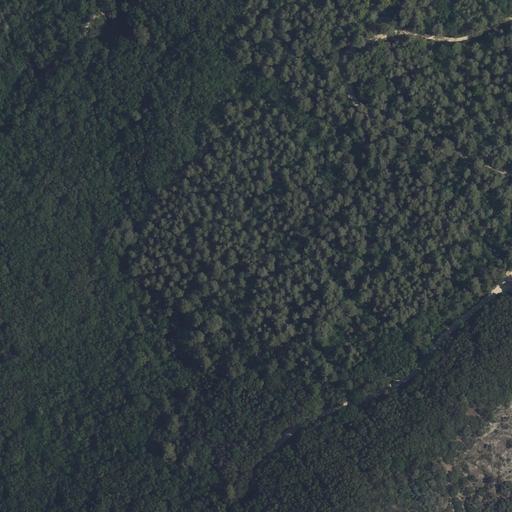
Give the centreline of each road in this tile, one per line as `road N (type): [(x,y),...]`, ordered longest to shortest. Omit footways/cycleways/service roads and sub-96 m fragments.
road 1 (track): [(511,176),(400,135),(362,107),(342,74),(349,54),(369,40),(468,34),(511,17)]
road 2 (track): [(221,511),(286,436),(415,369),(511,278)]
road 3 (track): [(0,133),(102,0)]
